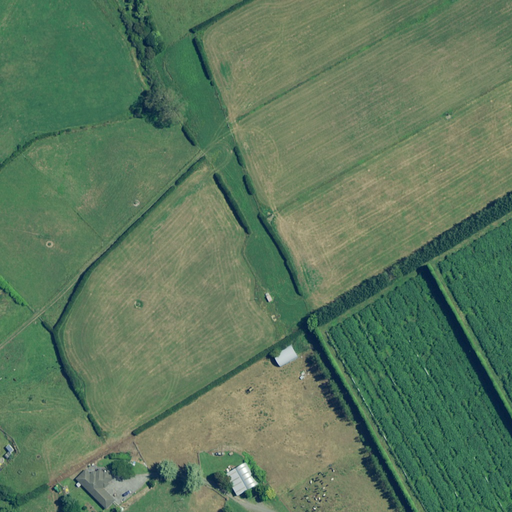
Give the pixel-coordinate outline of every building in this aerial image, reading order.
[(298,356),(291,345),(274,356),(280,366),(298,356)] [(10,444),(6,447),(11,453),(15,450),(10,444)] [(236,469),(248,490),(258,485),(246,463),(236,469)] [(97,472),(95,470),(90,475),(86,470),(77,480),(107,509),(116,500),(105,489),(115,479),(102,467),(97,472)] [(248,490),(236,469),(226,474),(238,496),(248,490)]
